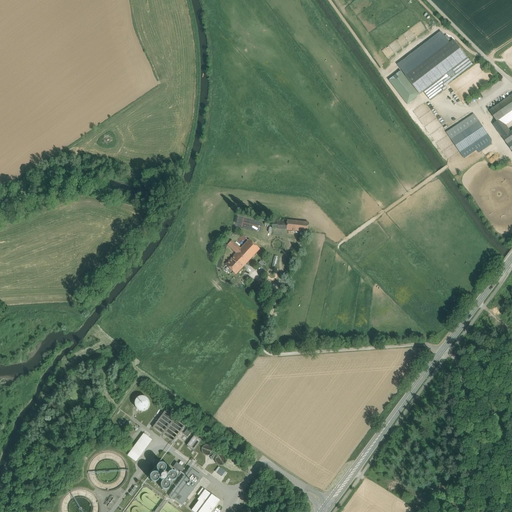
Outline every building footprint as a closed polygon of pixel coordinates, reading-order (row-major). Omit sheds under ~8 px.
[(454,40),(406,77),(420,95),(424,92),(432,85),(467,58),(454,40)] [(467,58),(432,85),(439,95),(447,89),(445,86),(473,64),(467,58)] [(389,81),(407,104),(419,95),(401,71),(389,81)] [(431,101),(439,95),(432,85),(424,92),(431,101)] [(511,95),(489,111),(497,122),(500,119),(511,111),(511,95)] [(511,111),(500,119),(502,122),(511,115),(511,111)] [(474,115),(447,133),(452,140),(479,122),(474,115)] [(511,115),(502,122),(505,126),(511,121),(511,115)] [(498,131),(505,126),(502,122),(500,119),(497,122),(493,125),(498,131)] [(479,122),(452,140),(460,152),(461,151),(472,143),(487,133),(479,122)] [(500,134),(507,129),(505,126),(498,131),(500,134)] [(507,129),(500,134),(503,138),(510,133),(507,129)] [(511,131),(510,133),(503,138),(511,151),(511,131)] [(475,147),(477,150),(479,153),(491,145),(485,135),(473,144),(475,147)] [(473,144),(472,143),(461,151),(463,154),(475,147),(473,144)] [(475,147),(463,154),(465,157),(477,150),(475,147)] [(287,221),(274,219),(273,229),(307,233),(308,223),(287,220),(287,221)] [(240,249),(232,240),(227,245),(236,253),(240,249)] [(236,253),(233,256),(244,266),(259,249),(249,240),(240,249),(236,253)] [(244,266),(233,256),(225,265),(236,274),(244,266)] [(149,409),(148,397),(138,398),(139,410),(149,409)] [(143,434),(136,444),(144,450),(152,440),(143,434)] [(200,442),(193,437),(185,447),(192,452),(200,442)] [(144,450),(136,444),(127,456),(136,462),(144,450)] [(184,468),(176,463),(173,467),(180,473),(184,468)] [(160,470),(161,472),(163,473),(165,473),(167,472),(168,470),(169,469),(168,467),(168,465),(166,464),(164,464),(162,464),(161,465),(160,466),(159,468),(160,470)] [(176,472),(174,471),(172,472),(171,474),(170,476),(171,479),(172,480),(175,481),(177,480),(178,479),(179,477),(180,475),(179,474),(178,472),(176,472)] [(161,475),(162,477),(162,479),(163,481),(166,481),(169,481),(171,479),(170,476),(171,474),(169,472),(167,472),(165,473),(163,473),(161,475)] [(158,473),(157,473),(155,473),(154,474),(153,476),(153,478),(154,481),(156,482),(158,482),(160,481),(162,479),(162,477),(161,475),(160,474),(158,473)] [(169,481),(166,481),(164,482),(163,484),(163,487),(164,488),(166,490),(169,490),(171,489),(173,487),(173,484),(172,483),(171,481),(169,481)] [(211,511),(219,501),(202,488),(197,495),(200,497),(197,500),(199,501),(192,510),(193,511),(211,511)]
